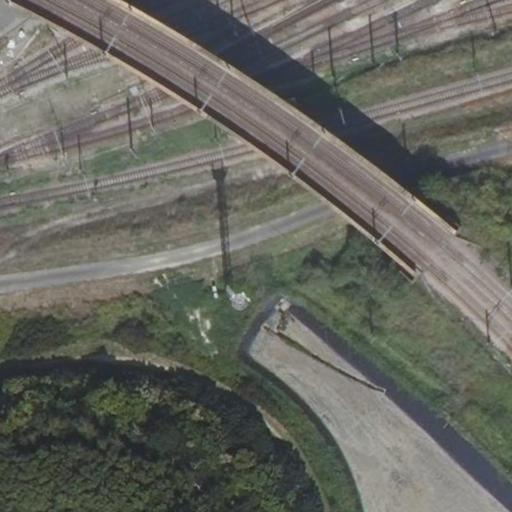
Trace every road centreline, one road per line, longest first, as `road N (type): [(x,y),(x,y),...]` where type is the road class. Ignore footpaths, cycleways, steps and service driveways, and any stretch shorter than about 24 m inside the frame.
road 1 (track): [(511,154),(421,176),(258,236),(0,286)]
road 2 (track): [(0,375),(81,357),(127,358),(177,372),(276,431),(310,481),(319,511)]
